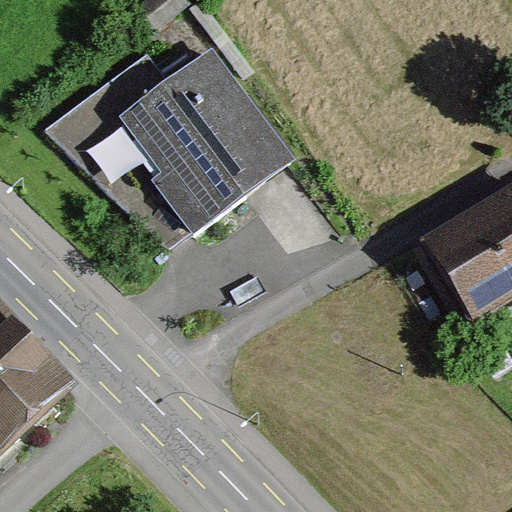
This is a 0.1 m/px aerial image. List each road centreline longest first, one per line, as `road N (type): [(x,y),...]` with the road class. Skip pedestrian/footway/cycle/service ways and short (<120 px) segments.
road 1 (residential): [(146,397),(511,168)]
road 2 (secondary): [(146,397),(0,250)]
road 3 (residential): [(146,397),(0,506)]
road 4 (secondary): [(258,511),(146,397)]
